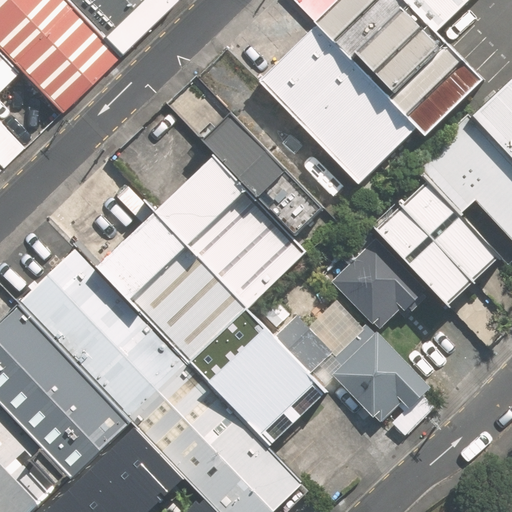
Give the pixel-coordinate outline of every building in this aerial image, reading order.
[(0,0),(0,53),(18,72),(61,116),(124,55),(70,0),(0,0)] [(70,0),(124,55),(180,0),(70,0)] [(438,32),(407,0),(340,0),(318,22),(320,24),(419,128),(424,133),(428,137),(486,82),(438,32)] [(407,0),(438,32),(471,0),(407,0)] [(320,24),(261,82),(361,185),(419,128),(320,24)] [(0,53),(0,164),(3,168),(25,147),(0,120),(0,89),(18,72),(0,53)] [(511,78),(473,115),(511,155),(511,78)] [(236,108),(207,135),(260,192),(290,165),(236,108)] [(469,111),(413,164),(422,173),(459,214),(475,199),(511,238),(511,155),(473,115),(469,111)] [(305,249),(216,156),(157,212),(159,215),(249,309),(308,253),(305,249)] [(422,173),(370,220),(451,307),(502,259),(459,214),(422,173)] [(159,215),(102,269),(193,363),(249,309),(159,215)] [(347,264),(331,280),(378,328),(401,306),(405,310),(427,288),(376,234),(372,238),(364,230),(338,255),(347,264)] [(79,246),(21,302),(24,305),(134,419),(193,363),(102,269),(79,246)] [(24,305),(0,327),(0,399),(74,476),(117,435),(122,430),(134,419),(24,305)] [(272,445),(329,391),(249,309),(193,363),(272,445)] [(431,388),(376,332),(332,375),(381,424),(403,402),(410,409),(431,388)] [(193,363),(134,419),(140,424),(189,475),(208,496),(224,511),(275,511),(307,481),(272,445),(193,363)] [(0,511),(36,511),(74,476),(0,399),(0,511)] [(150,511),(189,475),(140,424),(48,511),(150,511)] [(224,511),(208,496),(191,511),(224,511)]
